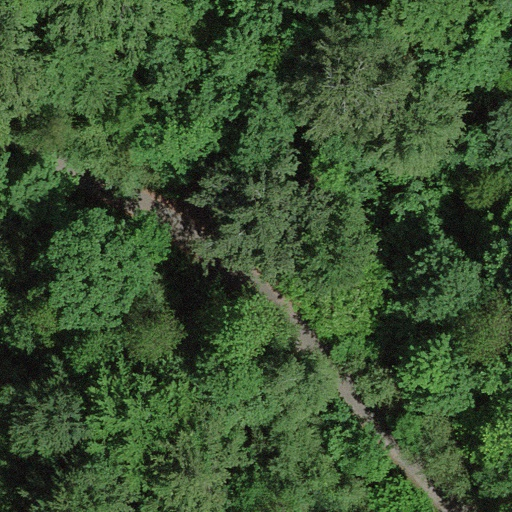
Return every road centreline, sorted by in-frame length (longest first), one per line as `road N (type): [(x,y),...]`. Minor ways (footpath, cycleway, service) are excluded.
road 1 (unclassified): [(221,246),(468,511)]
road 2 (unclassified): [(221,246),(217,120),(228,0)]
road 3 (unclassified): [(0,141),(112,179),(221,246)]
